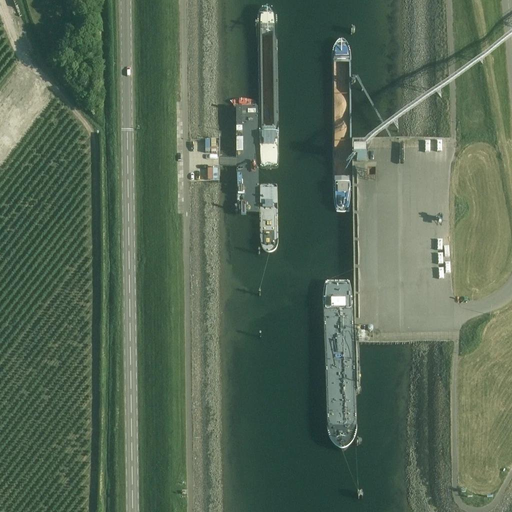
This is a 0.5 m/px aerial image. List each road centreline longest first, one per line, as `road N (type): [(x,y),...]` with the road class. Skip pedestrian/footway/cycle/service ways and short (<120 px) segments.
road 1 (secondary): [(125,0),(132,511)]
road 2 (unclassified): [(186,216),(184,0)]
road 3 (unclassified): [(450,0),(453,136)]
